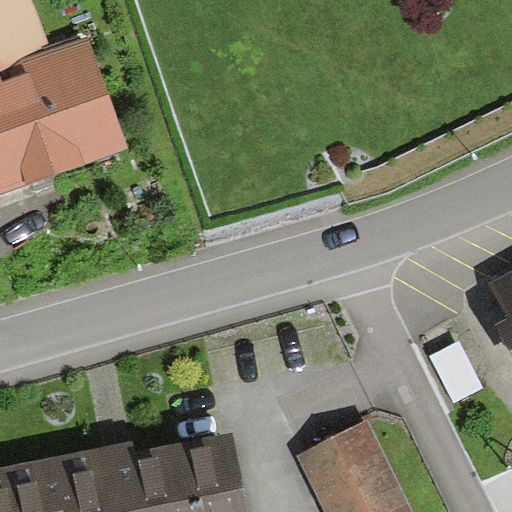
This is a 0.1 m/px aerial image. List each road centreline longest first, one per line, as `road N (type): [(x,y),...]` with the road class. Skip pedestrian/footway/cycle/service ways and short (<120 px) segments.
road 1 (secondary): [(355,244),(0,344)]
road 2 (residential): [(355,244),(482,511)]
road 3 (secondary): [(511,182),(355,244)]
